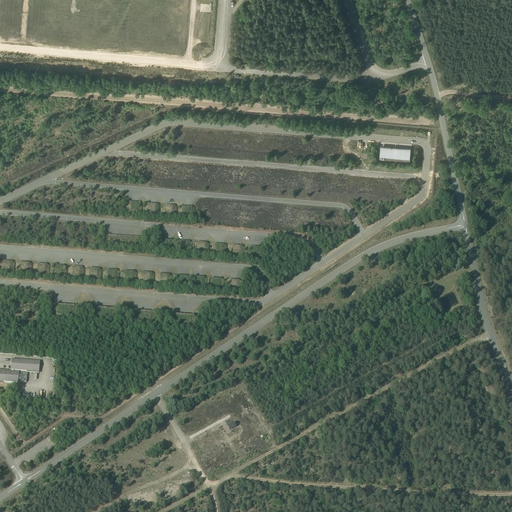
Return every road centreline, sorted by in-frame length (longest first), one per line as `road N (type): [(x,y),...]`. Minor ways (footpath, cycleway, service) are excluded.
road 1 (track): [(0,89),(442,123)]
road 2 (track): [(491,336),(162,511)]
road 3 (track): [(229,475),(511,494)]
road 4 (track): [(219,68),(0,47)]
road 5 (track): [(155,393),(216,511)]
